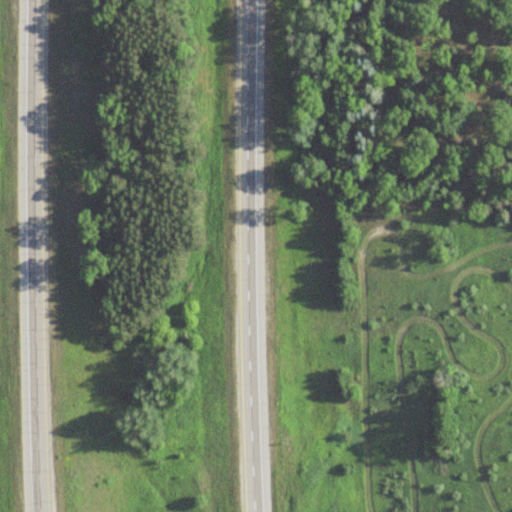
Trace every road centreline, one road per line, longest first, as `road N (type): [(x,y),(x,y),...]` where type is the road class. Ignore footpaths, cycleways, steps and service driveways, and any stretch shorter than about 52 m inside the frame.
road 1 (motorway): [(38,0),(34,132),(46,511)]
road 2 (motorway): [(253,511),(245,0)]
